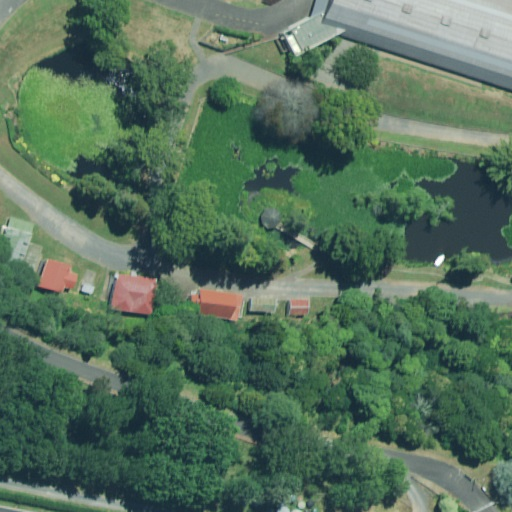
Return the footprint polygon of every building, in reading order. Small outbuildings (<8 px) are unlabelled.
[(313,0),(308,20),(289,29),(301,52),(336,34),(511,90),(511,0),(313,0)] [(12,217),(9,228),(33,235),(36,224),(12,217)] [(33,235),(9,228),(0,259),(0,265),(22,272),(24,265),(31,244),(33,235)] [(45,248),(31,244),(24,265),(38,269),(45,248)] [(73,267),(49,260),(41,286),(65,293),(67,287),(75,289),(79,275),(71,272),(73,267)] [(103,273),(92,269),(82,301),(93,304),(103,273)] [(115,303),(115,309),(153,314),(158,280),(120,274),(119,280),(117,280),(114,303),(115,303)] [(246,295),(201,289),(200,295),(193,294),(191,309),(198,309),(197,314),(242,320),(246,295)] [(279,313),(280,299),(255,298),(254,312),(279,313)] [(312,300),(294,300),(293,315),(312,315),(312,300)]
